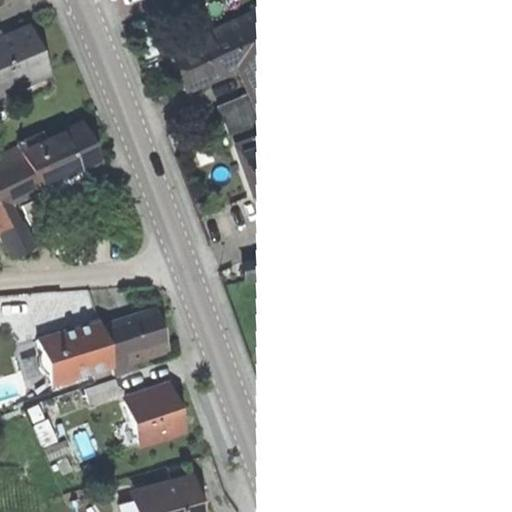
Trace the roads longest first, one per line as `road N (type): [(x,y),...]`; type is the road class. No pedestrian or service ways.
road 1 (primary): [(273,511),(76,0)]
road 2 (track): [(181,262),(0,283)]
